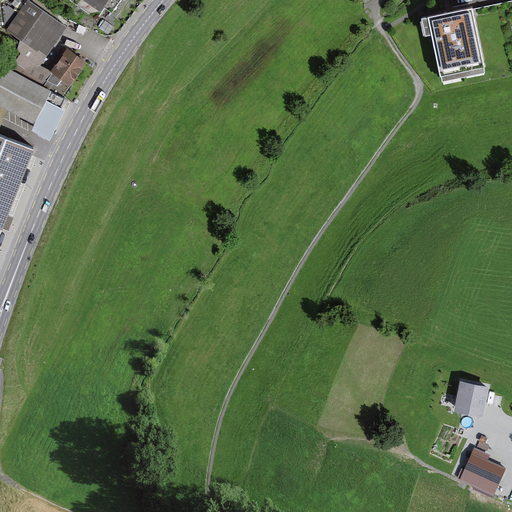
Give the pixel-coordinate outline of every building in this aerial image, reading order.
[(108,0),(83,0),(101,11),(108,0)] [(63,27),(27,2),(9,29),(45,54),(63,27)] [(484,69),(472,8),(452,12),(430,16),(442,78),(484,69)] [(85,62),(67,51),(53,73),(70,85),(85,62)] [(49,90),(9,70),(0,79),(0,103),(34,121),(49,90)] [(0,230),(34,142),(0,128),(0,230)] [(463,380),(458,406),(481,411),(486,385),(463,380)] [(505,463),(472,449),(463,470),(475,476),(472,482),(485,488),(488,480),(496,483),(505,463)]
